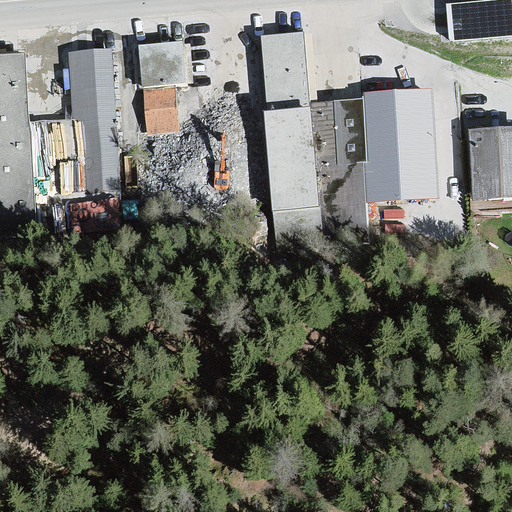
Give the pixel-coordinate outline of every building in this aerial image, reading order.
[(511,2),(451,7),(453,41),(511,37),(511,2)] [(335,103),(310,106),(304,37),(265,41),(280,250),(365,241),(364,201),(439,198),(433,93),(366,98),(370,164),(339,165),(335,103)] [(184,46),(142,49),(149,134),(179,131),(175,84),(187,83),(184,46)] [(30,54),(0,55),(0,230),(37,228),(33,177),(80,174),(81,190),(121,188),(112,53),(72,56),(76,118),(34,120),(30,54)] [(511,132),(475,134),(477,198),(511,196),(511,132)]
